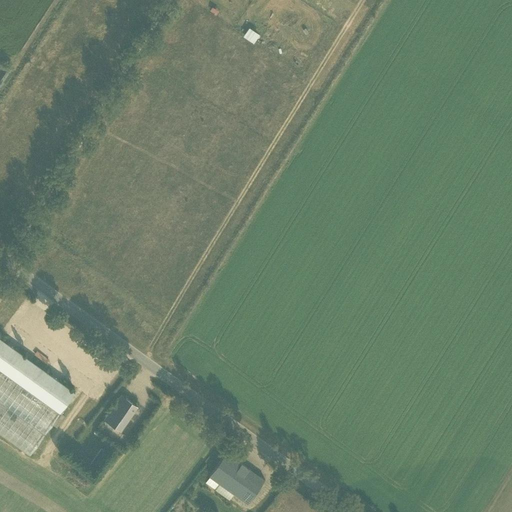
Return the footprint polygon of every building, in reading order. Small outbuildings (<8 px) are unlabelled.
[(243,35),(254,42),(259,33),(249,26),(243,35)] [(7,297),(3,304),(16,311),(20,304),(7,297)] [(0,432),(30,454),(75,391),(0,336),(0,432)] [(120,431),(138,406),(121,394),(103,420),(120,431)] [(101,448),(91,464),(95,467),(105,451),(101,448)] [(247,504),(265,479),(227,452),(209,476),(247,504)]
